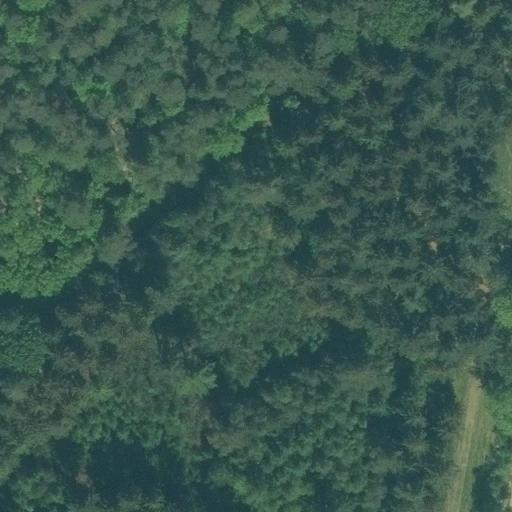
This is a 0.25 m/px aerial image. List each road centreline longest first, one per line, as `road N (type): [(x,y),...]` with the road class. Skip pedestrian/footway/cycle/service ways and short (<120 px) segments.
road 1 (track): [(341,42),(0,334)]
road 2 (track): [(441,511),(480,301)]
road 3 (track): [(483,283),(511,127)]
